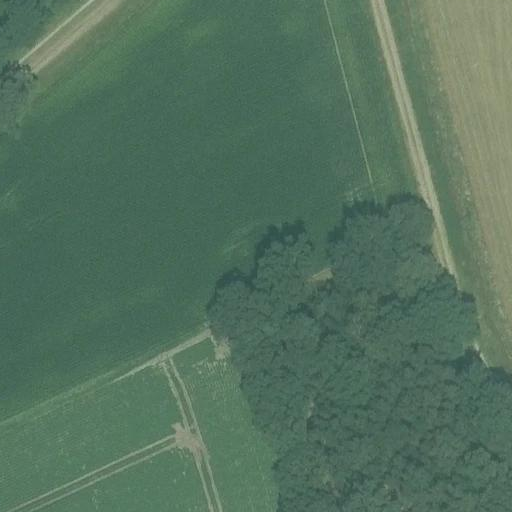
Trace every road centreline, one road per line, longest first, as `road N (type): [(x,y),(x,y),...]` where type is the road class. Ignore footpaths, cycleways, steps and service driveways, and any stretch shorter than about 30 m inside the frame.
road 1 (track): [(375,0),(456,296),(511,411)]
road 2 (track): [(0,94),(106,0)]
